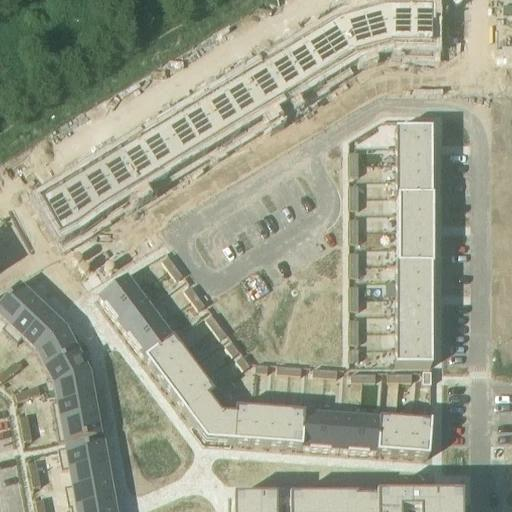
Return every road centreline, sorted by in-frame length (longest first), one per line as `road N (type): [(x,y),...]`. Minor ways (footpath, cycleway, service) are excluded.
road 1 (residential): [(479,0),(478,511)]
road 2 (residential): [(317,0),(0,194)]
